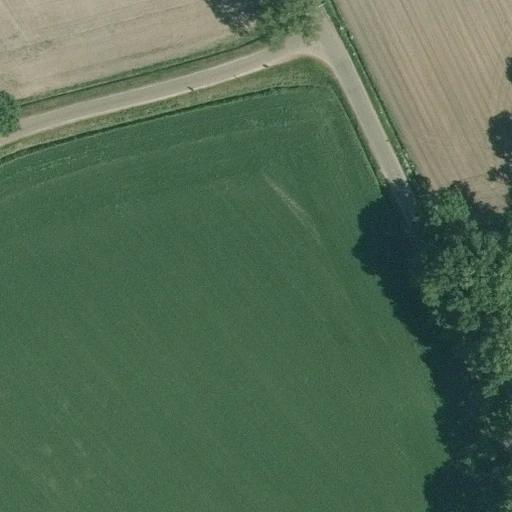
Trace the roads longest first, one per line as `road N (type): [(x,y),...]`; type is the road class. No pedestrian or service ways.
road 1 (unclassified): [(511,424),(338,41)]
road 2 (unclassified): [(0,139),(338,41)]
